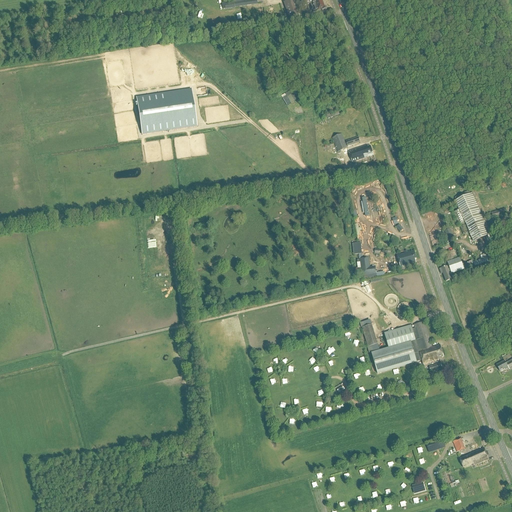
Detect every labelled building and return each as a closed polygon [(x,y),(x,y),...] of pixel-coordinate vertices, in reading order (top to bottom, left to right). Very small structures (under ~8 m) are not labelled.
[(300,0),(301,1),(297,3),(295,0),(293,0),(284,4),(290,19),(301,15),(297,5),(302,4),(303,6),(311,4),(314,13),(326,9),(322,0),(300,0)] [(282,96),(281,97),(282,97),(287,106),(289,105),(291,104),(295,102),(297,100),(291,91),(282,96)] [(193,99),(137,107),(142,136),(197,127),(193,99)] [(342,135),(332,139),(335,147),(336,149),(337,153),(348,149),(342,135)] [(346,142),(348,147),(360,143),(358,138),(346,142)] [(366,158),(374,155),(371,146),(369,147),(368,146),(349,152),(353,163),(366,158)] [(463,235),(469,233),(473,243),(491,235),(472,193),(470,194),(469,191),(454,198),(456,201),(455,201),(459,211),(454,214),(463,235)] [(490,213),(493,220),(508,216),(505,209),(490,213)] [(445,232),(449,242),(454,240),(450,230),(445,232)] [(148,262),(148,267),(158,267),(157,256),(156,256),(156,250),(153,251),(153,262),(148,262)] [(401,269),(417,264),(416,260),(417,260),(415,251),(398,256),(401,269)] [(453,280),(452,279),(455,278),(454,273),(471,268),(472,271),(475,270),(476,272),(491,267),(488,258),(473,263),(472,261),(461,265),(459,259),(447,263),(448,267),(439,270),(441,275),(442,275),(445,283),(453,280)] [(360,260),(362,277),(377,275),(376,267),(370,267),(369,259),(360,260)] [(422,361),(423,365),(443,359),(443,358),(444,358),(441,345),(432,348),(425,323),(415,326),(415,329),(420,344),(422,351),(419,351),(422,361)] [(378,345),(372,326),(362,329),(368,348),(378,345)] [(411,326),(392,332),(385,334),(389,349),(372,354),(378,374),(422,361),(419,351),(422,351),(420,344),(415,329),(412,330),(411,326)] [(500,373),(504,371),(508,369),(509,371),(511,368),(511,361),(506,365),(504,362),(496,367),(500,373)] [(430,367),(432,372),(442,369),(440,364),(430,367)] [(461,439),(453,442),(457,453),(465,450),(461,439)] [(445,440),(427,446),(428,450),(446,444),(445,440)] [(466,456),(459,459),(463,469),(473,465),(474,465),(475,465),(476,466),(489,461),(484,448),(473,452),(474,453),(466,456)] [(415,487),(416,493),(425,490),(423,485),(415,487)]
